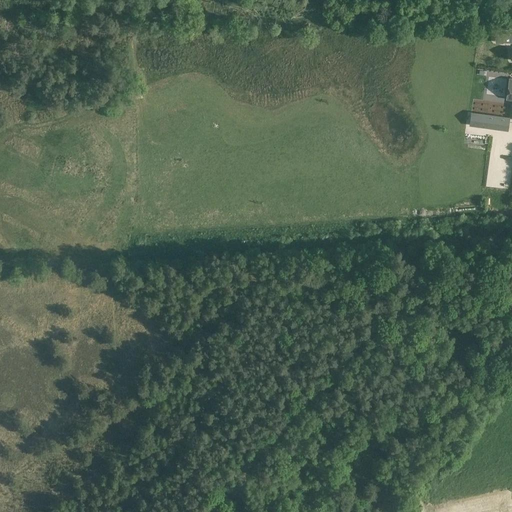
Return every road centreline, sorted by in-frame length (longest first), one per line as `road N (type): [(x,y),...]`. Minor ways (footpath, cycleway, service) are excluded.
road 1 (track): [(203,511),(387,310),(426,289),(511,280)]
road 2 (track): [(334,366),(421,511)]
